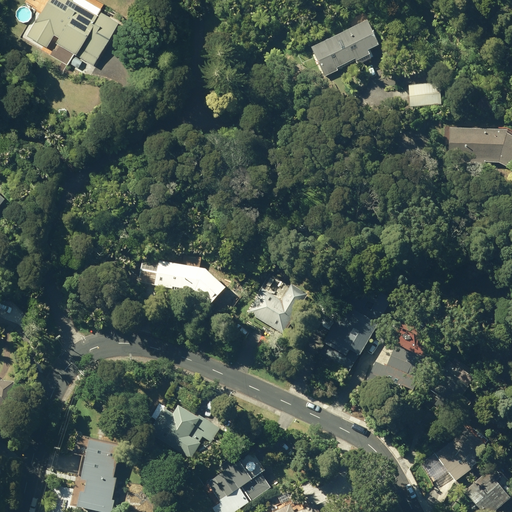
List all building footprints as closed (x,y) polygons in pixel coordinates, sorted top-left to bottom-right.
[(77,46),(97,57),(118,21),(110,17),(112,13),(106,10),(104,14),(99,11),(100,9),(85,0),(51,0),(37,24),(61,38),(66,29),(82,38),(77,46)] [(313,48),(327,77),(340,71),(339,68),(357,60),(360,66),(375,59),(372,51),(383,46),(371,21),(313,48)] [(411,85),(412,108),(444,107),(443,84),(411,85)] [(502,163),(511,168),(511,134),(509,133),(510,130),(453,128),(452,164),(488,165),(488,163),(502,163)] [(133,265),(140,269),(143,263),(136,259),(133,265)] [(228,288),(208,269),(150,259),(146,282),(158,284),(158,285),(175,288),(175,292),(189,295),(190,291),(197,292),(211,305),(228,288)] [(287,336),(311,299),(294,287),(284,302),(265,290),(250,312),(287,336)] [(152,300),(161,301),(162,290),(153,290),(152,300)] [(326,342),(349,356),(353,350),(362,355),(381,325),(348,306),(326,342)] [(366,388),(401,405),(425,356),(398,343),(387,367),(378,362),(366,388)] [(425,397),(455,417),(461,407),(455,403),(468,383),(444,367),(425,397)] [(0,419),(2,420),(4,407),(12,408),(16,384),(0,381),(0,419)] [(222,428),(201,416),(200,418),(180,406),(175,414),(166,408),(151,435),(193,459),(202,444),(201,443),(204,437),(206,439),(214,443),(222,428)] [(487,444),(470,429),(458,442),(457,441),(438,454),(458,482),(476,470),(471,461),(487,444)] [(117,490),(119,479),(116,479),(122,448),(91,442),(83,482),(90,484),(88,493),(83,492),(80,507),(101,511),(114,511),(117,501),(113,500),(115,490),(117,490)] [(255,453),(210,484),(223,503),(215,509),(217,511),(238,511),(272,488),(263,475),(267,472),(255,453)] [(468,493),(484,511),(501,511),(511,503),(511,495),(501,483),(506,478),(497,469),(468,493)] [(320,511),(333,511),(328,502),(318,507),(320,511)]
